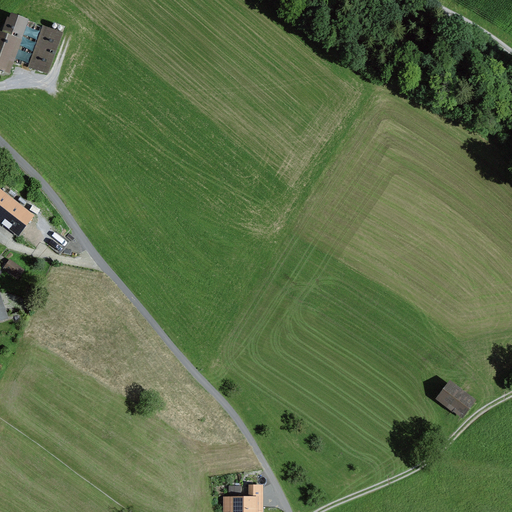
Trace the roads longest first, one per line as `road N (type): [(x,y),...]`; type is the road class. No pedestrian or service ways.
road 1 (unclassified): [(0,140),(229,407),(288,511)]
road 2 (track): [(318,511),(411,471),(511,392)]
